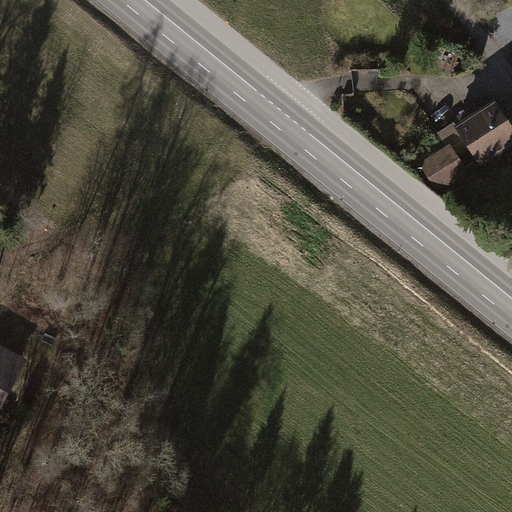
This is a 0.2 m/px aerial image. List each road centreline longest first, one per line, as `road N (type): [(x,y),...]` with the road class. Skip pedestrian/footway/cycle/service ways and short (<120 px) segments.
road 1 (motorway): [(0,162),(511,40)]
road 2 (motorway): [(0,357),(253,313),(511,252)]
road 3 (secondary): [(511,303),(143,0)]
